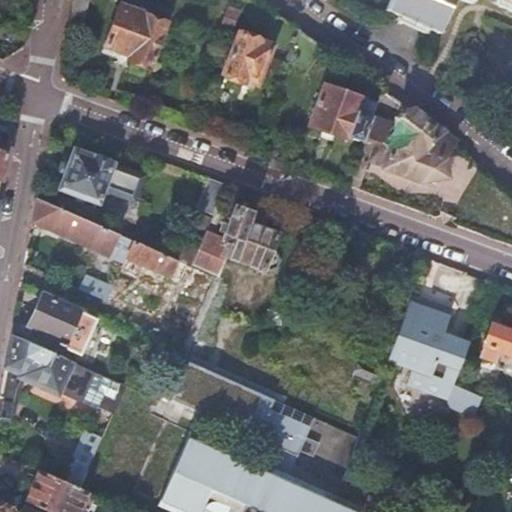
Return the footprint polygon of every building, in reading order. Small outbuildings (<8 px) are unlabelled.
[(219,30),(230,35),(231,33),(242,0),(202,0),(225,16),(219,30)] [(256,0),(242,0),(231,33),(237,35),(222,78),(226,79),(226,80),(227,83),(237,86),(239,85),(239,84),(244,85),(245,82),(258,87),(271,51),(289,57),(299,30),(256,0)] [(437,33),(446,12),(419,0),(388,0),(384,10),(396,15),(397,14),(399,10),(428,22),(426,27),(425,28),(437,33)] [(511,0),(419,0),(446,12),(451,0),(511,0)] [(119,6),(103,45),(128,55),(126,61),(149,70),(166,24),(119,6)] [(399,10),(397,14),(426,27),(428,22),(399,10)] [(311,39),(299,30),(289,57),(287,64),(313,72),(323,48),(311,39)] [(326,76),(313,72),(302,100),(316,105),(323,86),(326,76)] [(362,143),(370,117),(357,112),(361,99),(323,86),(316,105),(308,126),(347,140),(348,138),(362,143)] [(396,127),(370,117),(362,143),(373,147),(369,160),(385,166),(384,168),(419,181),(419,179),(426,177),(427,178),(432,182),(436,176),(441,175),(438,160),(451,142),(420,119),(410,111),(409,114),(401,116),(399,114),(394,120),(395,120),(397,122),(396,127)] [(74,152),(60,190),(97,204),(101,193),(132,204),(143,177),(74,152)] [(224,186),(207,180),(195,210),(212,217),(224,186)] [(114,244),(129,250),(132,244),(36,202),(32,225),(107,258),(114,244)] [(196,255),(190,269),(213,279),(215,274),(221,257),(261,272),(275,234),(246,223),(249,214),(231,207),(222,235),(207,228),(196,255)] [(118,301),(108,323),(179,355),(213,279),(190,269),(179,264),(132,244),(129,250),(124,260),(167,279),(171,276),(152,317),(118,301)] [(108,296),(114,281),(84,266),(76,280),(108,296)] [(40,296),(27,327),(33,330),(31,335),(79,356),(96,320),(40,296)] [(451,312),(409,297),(386,361),(411,370),(406,385),(446,400),(451,408),(474,416),(481,397),(453,385),(467,344),(443,335),(451,312)] [(277,305),(270,311),(272,321),(279,324),(287,318),(286,309),(277,305)] [(511,327),(510,332),(489,325),(477,357),(494,363),(495,368),(502,370),(506,368),(511,370),(511,327)] [(12,337),(6,366),(23,374),(21,377),(56,392),(57,390),(82,401),(82,400),(94,373),(12,337)] [(359,363),(354,377),(373,384),(378,370),(359,363)] [(300,457),(316,406),(186,364),(175,401),(271,432),(267,446),(300,457)] [(130,372),(124,386),(125,387),(158,402),(165,387),(130,372)] [(94,373),(82,400),(97,407),(109,380),(94,373)] [(125,387),(124,386),(109,380),(97,407),(96,409),(112,416),(125,387)] [(293,478),(263,465),(191,433),(169,481),(158,507),(167,511),(202,511),(208,499),(233,510),(243,507),(252,511),(364,511),(365,510),(293,478)] [(26,504),(44,511),(88,511),(95,498),(79,491),(39,474),(26,504)]
